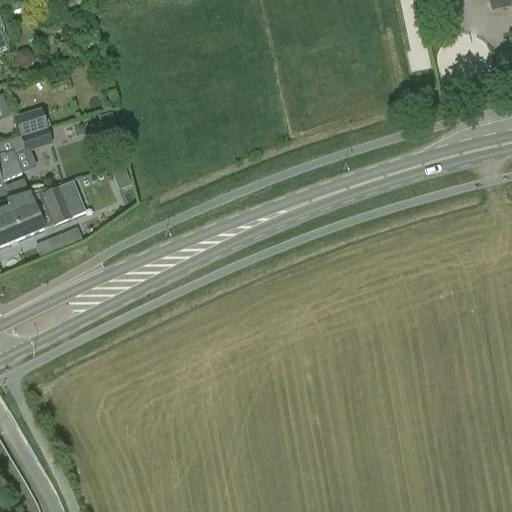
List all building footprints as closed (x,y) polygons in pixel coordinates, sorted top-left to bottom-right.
[(511,0),(486,0),(489,15),(511,10),(511,0)] [(13,120),(20,140),(47,131),(41,111),(13,120)] [(0,187),(1,187),(0,185),(0,184),(22,176),(14,157),(23,154),(24,156),(52,147),(47,131),(20,140),(0,146),(0,187)] [(39,198),(51,228),(52,229),(72,221),(64,201),(60,190),(39,198)] [(0,250),(43,233),(42,232),(28,197),(28,196),(6,205),(8,210),(0,213),(0,250)] [(76,232),(49,243),(54,254),(80,243),(76,232)]
